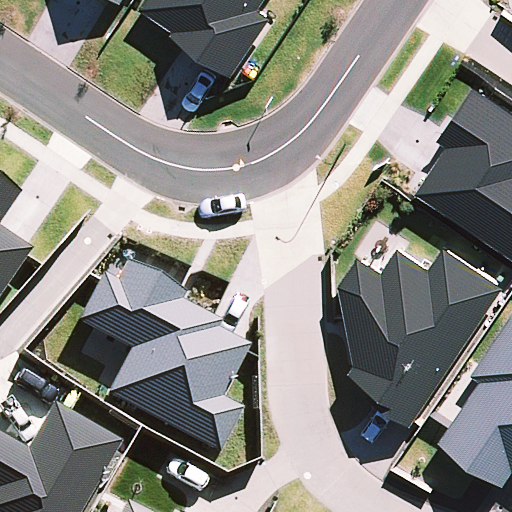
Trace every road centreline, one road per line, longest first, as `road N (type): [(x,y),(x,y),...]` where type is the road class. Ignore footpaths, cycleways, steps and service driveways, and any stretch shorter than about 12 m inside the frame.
road 1 (residential): [(387,511),(335,475),(308,420),(285,149)]
road 2 (residential): [(285,149),(236,169),(174,167),(0,55)]
road 3 (residential): [(398,0),(308,129),(285,149)]
